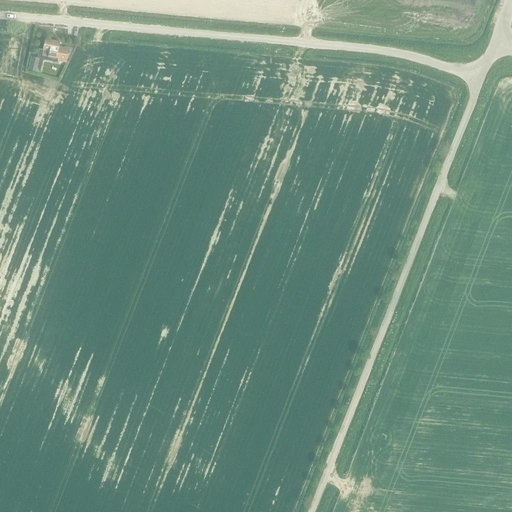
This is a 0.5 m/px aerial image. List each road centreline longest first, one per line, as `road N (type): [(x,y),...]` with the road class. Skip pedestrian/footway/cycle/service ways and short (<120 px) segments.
road 1 (unclassified): [(479,81),(392,52),(0,16)]
road 2 (unclassified): [(310,511),(479,81)]
